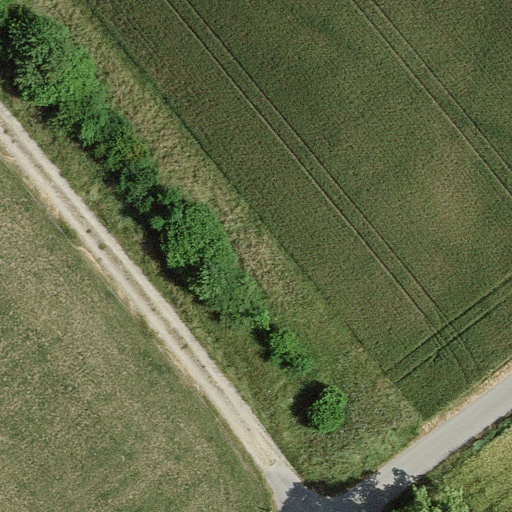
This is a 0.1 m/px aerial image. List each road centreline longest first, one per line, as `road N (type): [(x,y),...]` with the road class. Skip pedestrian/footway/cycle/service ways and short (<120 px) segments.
road 1 (track): [(0,131),(307,511)]
road 2 (track): [(511,373),(337,511)]
